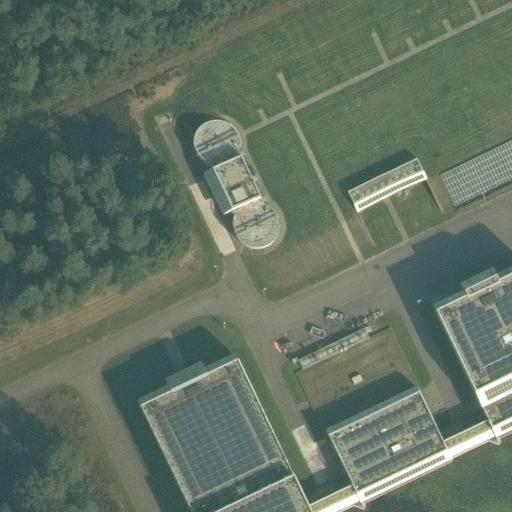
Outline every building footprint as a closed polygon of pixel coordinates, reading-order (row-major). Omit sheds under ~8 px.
[(217,170),(225,166),(234,163),(238,158),(240,151),(240,143),(238,135),(233,129),(226,125),(218,123),(210,124),(203,127),(197,132),(193,139),(192,147),(193,155),(197,162),(203,167),(210,170),(217,170)] [(242,159),(214,172),(233,213),(261,199),(242,159)] [(418,161),(349,194),(355,207),(358,213),(427,180),(418,161)] [(265,255),(272,252),(278,247),(282,240),(283,232),(281,224),(277,217),(271,212),(264,209),(256,209),(248,211),(242,216),(238,222),(235,229),(236,237),(238,244),(243,250),(250,254),(257,256),(265,255)] [(511,279),(500,285),(494,274),(462,289),(468,301),(439,315),(485,413),(439,435),(418,389),(328,430),(348,475),(302,497),(236,357),(206,371),(203,367),(166,384),(168,388),(139,402),(190,511),(340,511),(360,502),(362,504),(453,463),(451,460),(496,438),(498,441),(511,433),(511,279)]
